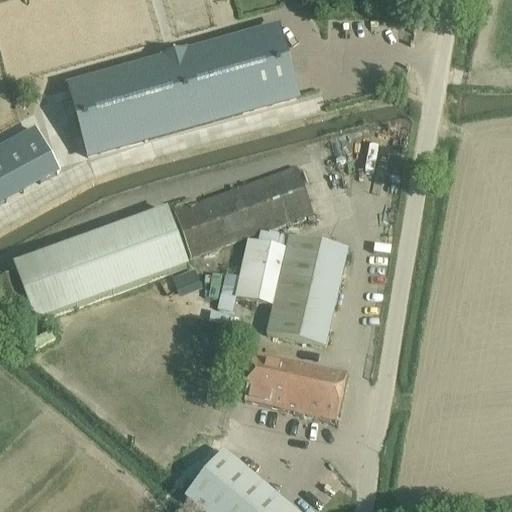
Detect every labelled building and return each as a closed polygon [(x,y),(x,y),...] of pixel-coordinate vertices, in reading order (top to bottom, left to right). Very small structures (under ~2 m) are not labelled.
[(262,37),(76,104),(96,158),(281,90),(300,84),(280,31),(262,37)] [(0,151),(0,206),(59,175),(36,132),(0,151)] [(313,215),(296,169),(173,214),(190,259),(313,215)] [(188,270),(168,216),(15,271),(35,326),(188,270)] [(268,237),(260,235),(257,246),(249,244),(240,281),(225,277),(217,313),(232,316),(236,299),(271,307),(264,337),(324,351),(346,254),(268,236),(268,237)] [(168,281),(174,298),(198,289),(192,272),(168,281)] [(14,275),(0,280),(0,291),(14,331),(32,324),(14,275)] [(346,377),(327,373),(256,357),(246,404),(336,424),(346,377)] [(196,488),(185,500),(198,511),(292,511),(224,454),(202,480),(196,488)] [(192,472),(186,480),(196,488),(202,480),(192,472)]
